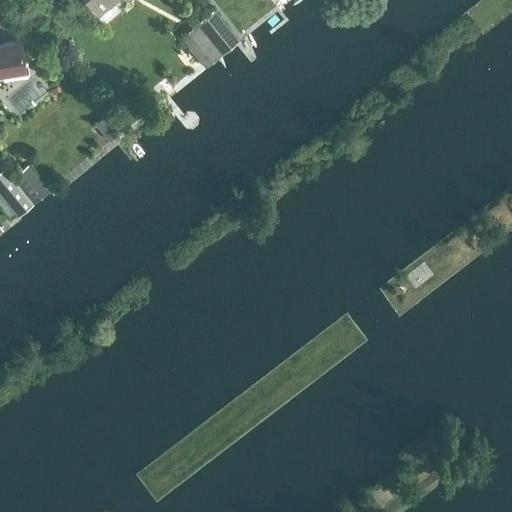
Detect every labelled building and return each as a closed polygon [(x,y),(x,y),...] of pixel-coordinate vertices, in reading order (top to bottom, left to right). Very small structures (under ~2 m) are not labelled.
[(83,0),(93,12),(107,0),(83,0)] [(197,23),(222,54),(240,39),(215,8),(197,23)] [(197,23),(180,36),(205,67),(222,54),(197,23)] [(0,73),(25,70),(21,41),(0,43),(0,73)] [(50,190),(29,163),(11,177),(33,204),(50,190)] [(11,177),(3,168),(0,170),(0,205),(10,218),(16,213),(18,216),(33,204),(11,177)] [(365,493),(354,502),(361,511),(372,511),(377,508),(365,493)]
